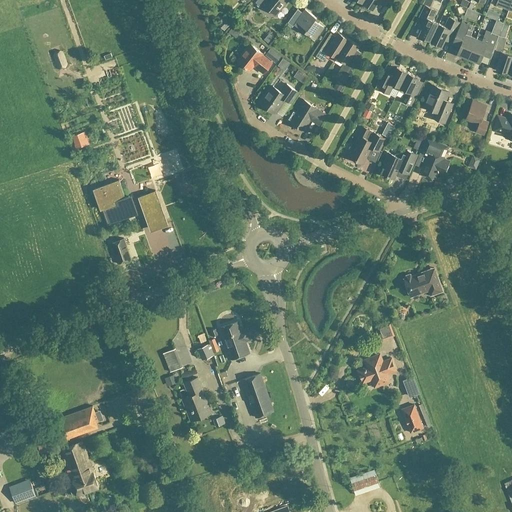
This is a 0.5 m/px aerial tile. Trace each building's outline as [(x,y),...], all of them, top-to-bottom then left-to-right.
[(257,0),(255,3),(266,13),(268,12),(270,11),(275,15),(287,0),(257,0)] [(364,0),(362,3),(372,10),(378,1),(384,5),(386,0),(364,0)] [(497,0),(495,6),(508,11),(511,0),(497,0)] [(429,41),(438,24),(431,21),(436,12),(424,6),(415,26),(421,29),(418,36),(429,41)] [(316,17),(316,18),(304,10),(302,13),(297,10),(287,23),(292,27),(295,23),(306,30),(304,33),(314,41),(323,28),(317,24),(320,20),(316,17)] [(438,24),(429,41),(441,47),(444,40),(450,43),(459,23),(449,18),(444,27),(438,24)] [(222,21),(217,26),(223,32),(228,26),(222,21)] [(461,23),(459,27),(452,42),(460,45),(457,54),(468,59),(475,39),(470,37),(472,32),(467,30),(468,26),(461,23)] [(235,24),(228,33),(233,37),(240,28),(235,24)] [(336,59),(348,40),(338,33),(335,37),(330,34),(315,57),(323,62),(328,54),(336,59)] [(475,39),(468,59),(479,63),(482,54),(490,58),(498,36),(491,33),(488,39),(483,36),(481,41),(475,39)] [(506,39),(498,36),(490,58),(499,61),(496,69),(507,73),(511,58),(511,51),(508,51),(510,46),(504,44),(506,39)] [(348,40),(336,59),(343,64),(338,72),(346,77),(361,54),(355,50),(358,46),(348,40)] [(241,56),(237,61),(249,71),(253,66),(263,74),(272,63),(262,56),(262,55),(249,44),(240,55),(241,56)] [(264,56),(275,64),(280,57),(270,49),(264,56)] [(57,67),(60,69),(64,67),(66,64),(62,53),(59,52),(54,53),(53,56),(57,67)] [(399,88),(407,73),(396,68),(390,79),(385,77),(378,90),(388,95),(393,85),(399,88)] [(298,80),(303,83),(308,76),(303,73),(298,80)] [(418,78),(407,73),(399,88),(406,91),(401,101),(410,106),(422,83),(417,80),(418,78)] [(336,82),(332,89),(338,93),(342,86),(336,82)] [(260,104),(273,113),(283,99),(289,103),(296,92),(286,85),(280,93),(272,87),(260,104)] [(433,85),(424,107),(434,112),(432,118),(444,123),(452,104),(445,101),(449,92),(433,85)] [(333,91),(328,98),(334,101),(338,94),(333,91)] [(299,109),(290,123),(302,131),(310,120),(319,125),(325,115),(316,109),(317,109),(302,100),(297,107),(299,109)] [(486,106),(472,101),(465,120),(478,125),(476,132),(483,135),(488,123),(481,120),(486,106)] [(368,103),(365,108),(371,112),(374,106),(368,103)] [(371,113),(365,110),(362,116),(368,119),(371,113)] [(504,134),(503,137),(511,139),(511,114),(510,114),(508,119),(497,116),(493,131),(504,134)] [(363,128),(348,157),(355,160),(354,161),(362,165),(371,149),(378,152),(385,139),(363,128)] [(75,149),(86,145),(84,139),(79,141),(73,134),(70,135),(75,149)] [(446,146),(440,144),(426,138),(419,155),(426,158),(420,172),(434,178),(437,173),(438,172),(443,174),(444,172),(445,172),(446,172),(448,166),(448,165),(447,164),(448,162),(442,160),(442,159),(441,158),(446,146)] [(388,154),(380,173),(393,179),(397,170),(407,174),(409,170),(416,155),(407,151),(393,156),(388,154)] [(95,190),(102,210),(107,225),(108,224),(107,222),(134,213),(128,196),(125,198),(118,180),(118,182),(95,190)] [(167,223),(156,193),(141,199),(151,229),(167,223)] [(123,239),(110,244),(117,264),(130,260),(123,239)] [(442,292),(433,269),(403,280),(410,298),(428,291),(430,296),(442,292)] [(238,322),(219,329),(230,360),(249,354),(245,343),(251,341),(248,334),(243,336),(238,322)] [(380,331),(387,341),(396,336),(390,325),(380,331)] [(203,334),(197,336),(200,343),(206,341),(203,334)] [(206,346),(197,349),(202,361),(211,357),(206,346)] [(180,368),(173,350),(162,353),(169,372),(180,368)] [(366,368),(357,372),(362,384),(371,380),(374,388),(389,382),(387,375),(395,371),(391,359),(382,362),(377,360),(376,356),(364,361),(366,368)] [(242,381),(255,418),(273,412),(259,374),(242,381)] [(402,381),(409,398),(420,394),(413,376),(402,381)] [(189,397),(182,399),(190,422),(211,414),(197,378),(184,383),(189,397)] [(109,414),(106,403),(99,404),(102,415),(109,414)] [(401,410),(410,433),(422,429),(414,405),(401,410)] [(93,407),(54,421),(61,441),(69,439),(67,433),(97,423),(97,422),(100,421),(98,412),(94,413),(93,407)] [(224,424),(221,417),(213,420),(216,427),(224,424)] [(42,456),(53,453),(49,442),(38,446),(42,456)] [(71,446),(87,492),(98,489),(81,442),(71,446)] [(87,492),(71,446),(60,450),(74,487),(70,489),(73,496),(76,495),(77,496),(87,492)] [(380,488),(374,470),(349,479),(355,496),(380,488)] [(28,480),(8,487),(14,501),(15,503),(34,496),(34,493),(28,480)]
